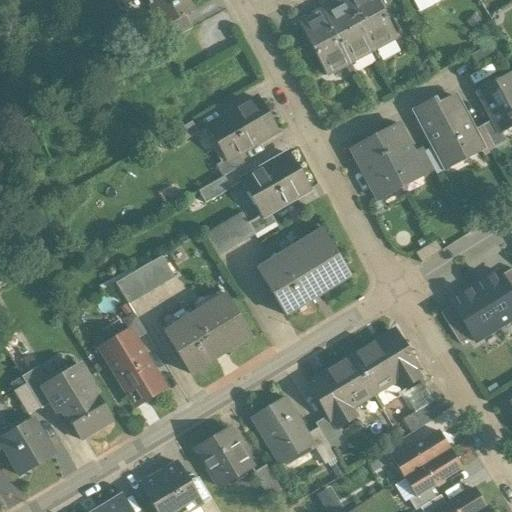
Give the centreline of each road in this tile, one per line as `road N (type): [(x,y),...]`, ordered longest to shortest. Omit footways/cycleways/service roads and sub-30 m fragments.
road 1 (residential): [(32,511),(395,287)]
road 2 (residential): [(511,473),(395,287)]
road 3 (residential): [(395,287),(316,148)]
road 4 (residential): [(316,148),(246,17)]
road 5 (residential): [(395,287),(511,216)]
road 6 (residential): [(435,83),(316,148)]
